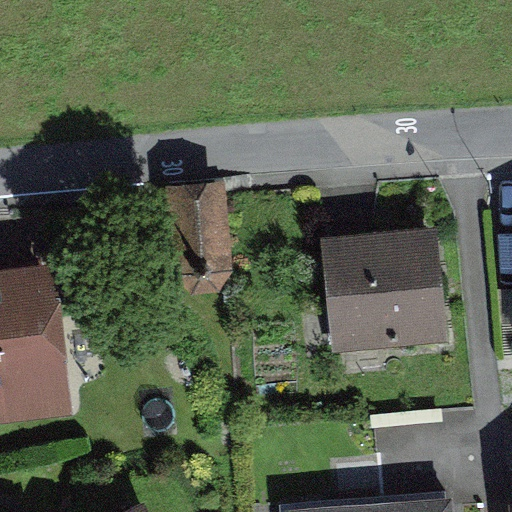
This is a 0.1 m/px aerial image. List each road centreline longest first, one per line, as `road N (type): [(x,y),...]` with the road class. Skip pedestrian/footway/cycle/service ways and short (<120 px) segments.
road 1 (unclassified): [(511,128),(0,178)]
road 2 (unknown): [(451,133),(483,444),(511,444)]
